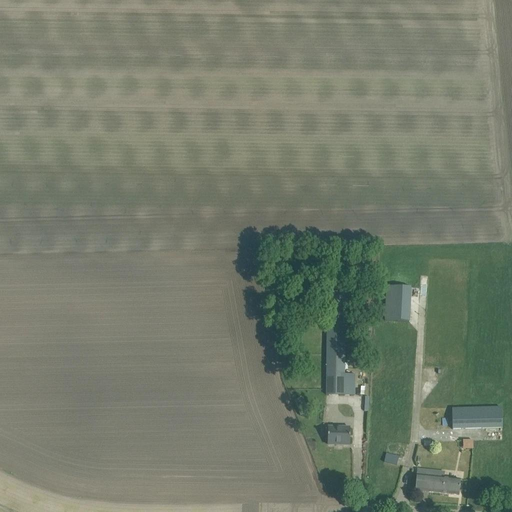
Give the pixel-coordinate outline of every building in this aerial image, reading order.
[(325,395),(355,395),(355,376),(344,376),(345,352),(350,352),(350,344),(345,344),(345,276),(326,275),(325,395)] [(410,321),(411,286),(386,285),(385,321),(410,321)] [(453,432),(503,431),(503,409),(453,410),(453,432)] [(327,445),(349,445),(350,427),(328,427),(327,445)] [(464,449),(474,448),(473,439),(463,440),(464,449)] [(398,456),(386,453),(384,463),(396,465),(398,456)] [(417,469),(415,491),(459,495),(460,480),(444,478),(445,472),(417,469)]
